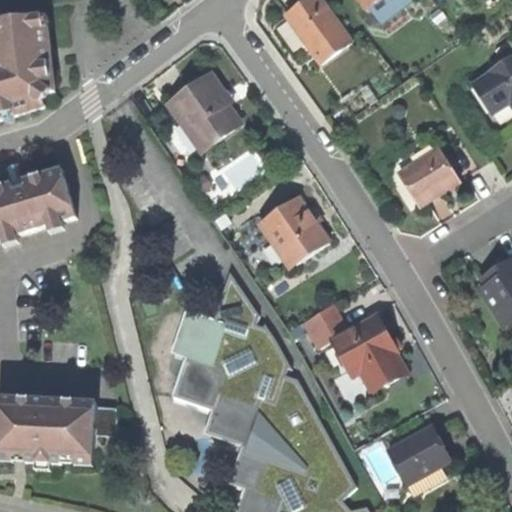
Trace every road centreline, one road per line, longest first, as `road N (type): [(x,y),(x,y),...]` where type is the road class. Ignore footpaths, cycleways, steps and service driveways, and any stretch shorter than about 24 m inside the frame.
road 1 (residential): [(216,9),(397,272)]
road 2 (residential): [(216,9),(90,105),(0,145)]
road 3 (residential): [(397,272),(511,477)]
road 4 (residential): [(397,272),(511,202)]
